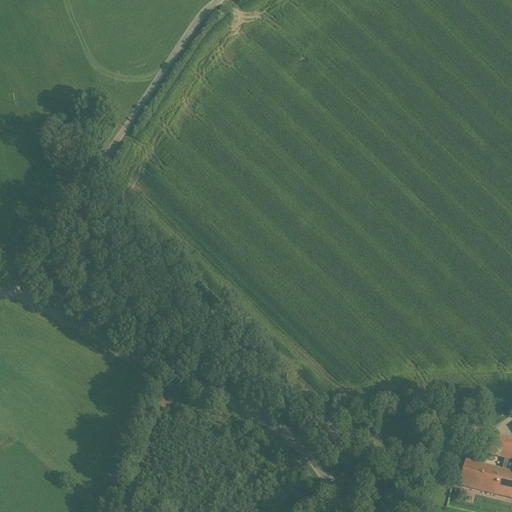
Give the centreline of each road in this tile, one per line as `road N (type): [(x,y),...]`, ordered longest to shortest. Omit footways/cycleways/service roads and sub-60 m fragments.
road 1 (unclassified): [(4,287),(278,426),(322,470),(343,511)]
road 2 (unclassified): [(4,287),(218,0)]
road 3 (track): [(511,396),(421,399),(393,408),(331,486)]
road 4 (track): [(364,444),(439,424),(491,431)]
